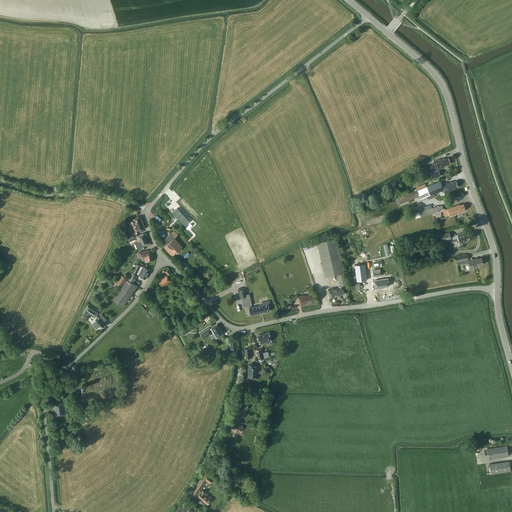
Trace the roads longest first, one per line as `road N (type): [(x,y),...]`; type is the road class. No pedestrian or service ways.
road 1 (unclassified): [(496,289),(238,328),(223,322),(163,256)]
road 2 (unclassified): [(163,256),(147,227),(150,205),(223,127),(368,16)]
road 3 (residential): [(53,511),(44,384),(139,297),(163,256)]
road 4 (secondary): [(496,289),(492,246),(444,89),(387,32)]
